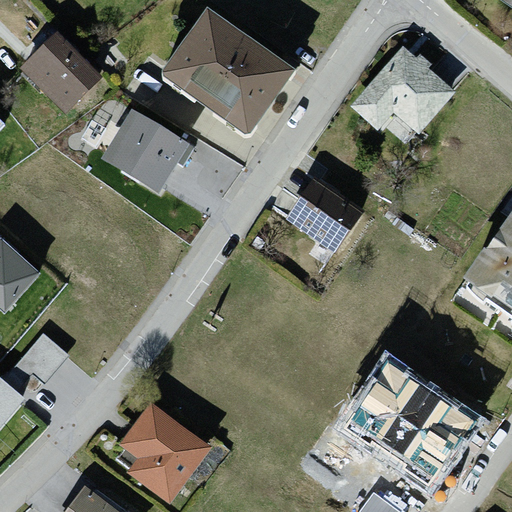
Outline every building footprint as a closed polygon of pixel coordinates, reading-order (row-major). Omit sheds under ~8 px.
[(511,0),(480,0),(511,20),(511,0)] [(286,76),(199,16),(154,79),(241,140),(286,76)] [(53,37),(17,71),(60,117),(96,84),(53,37)] [(455,97),(400,50),(345,113),(371,135),(386,117),(415,143),(455,97)] [(183,151),(126,117),(98,165),(154,199),(183,151)] [(364,214),(315,181),(286,223),(335,257),(364,214)] [(511,210),(458,288),(511,325),(511,210)] [(37,279),(0,247),(0,310),(5,315),(37,279)] [(65,361),(36,340),(15,367),(44,389),(65,361)] [(422,511),(493,421),(394,354),(302,468),(349,511),(422,511)] [(0,430),(21,403),(0,386),(0,430)] [(206,454),(146,412),(117,453),(133,464),(122,480),(166,511),(206,454)] [(102,511),(78,495),(66,511),(102,511)]
